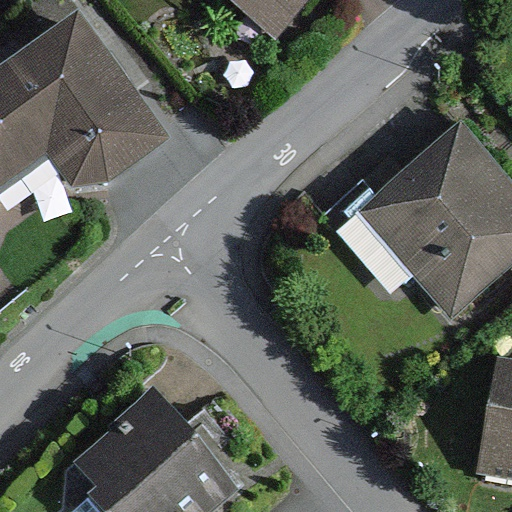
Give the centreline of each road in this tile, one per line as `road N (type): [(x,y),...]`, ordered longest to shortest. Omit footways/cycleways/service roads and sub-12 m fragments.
road 1 (residential): [(161,246),(435,0)]
road 2 (residential): [(161,246),(385,511)]
road 3 (residential): [(0,407),(161,246)]
